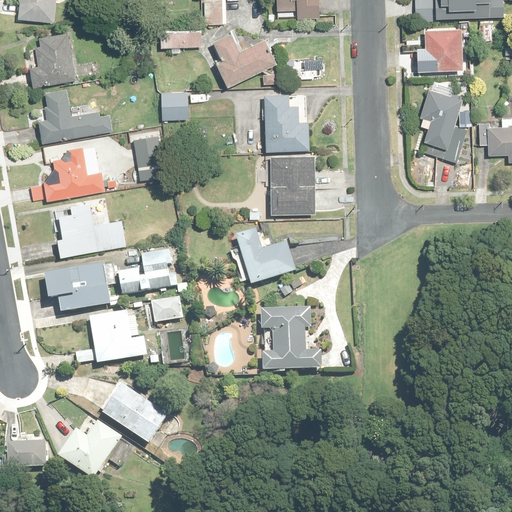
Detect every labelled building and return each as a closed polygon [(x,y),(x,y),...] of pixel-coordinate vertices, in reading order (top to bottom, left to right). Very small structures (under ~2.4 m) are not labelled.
[(47,29),(48,0),(10,0),(14,8),(13,27),(47,29)] [(270,0),(271,20),(292,20),(291,28),(312,29),(313,3),(311,3),(310,0),(270,0)] [(433,0),(434,7),(411,7),(412,30),(495,29),(494,7),(484,7),(484,0),(433,0)] [(218,8),(197,8),(198,37),(219,36),(218,8)] [(196,39),(153,41),(154,56),(197,55),(196,39)] [(225,40),(205,52),(214,68),(210,70),(222,96),(249,84),(248,82),(269,70),(256,47),(236,57),(225,40)] [(459,40),(420,41),(421,81),(460,81),(459,40)] [(26,95),(71,93),(69,45),(31,46),(32,75),(25,75),(26,95)] [(461,110),(426,96),(413,130),(427,135),(416,162),(454,177),(469,138),(453,132),(461,110)] [(65,97),(36,103),(41,126),(30,128),(35,153),(105,138),(101,117),(71,123),(65,97)] [(183,97),(154,98),(155,130),(184,130),(183,97)] [(295,117),(283,117),(283,103),(260,104),(261,163),(282,162),(304,162),(304,132),(295,132),(295,117)] [(165,166),(158,136),(133,142),(139,172),(165,166)] [(505,175),(511,174),(511,138),(485,138),(485,168),(505,168),(505,175)] [(78,164),(76,164),(75,155),(60,158),(62,167),(46,170),(49,190),(39,190),(38,210),(96,201),(94,184),(81,186),(78,164)] [(310,166),(265,167),(266,224),(310,223),(310,166)] [(83,215),(50,222),(55,245),(50,247),(53,264),(58,263),(59,263),(112,256),(121,244),(114,229),(91,233),(87,235),(83,215)] [(252,239),(229,246),(245,295),(262,289),(293,279),(284,251),(258,260),(252,239)] [(167,265),(111,270),(114,303),(170,297),(167,265)] [(42,308),(51,306),(53,322),(103,313),(100,297),(95,268),(37,279),(42,308)] [(177,305),(144,309),(147,334),(181,329),(177,305)] [(305,318),(256,319),(257,340),(268,339),(269,363),(258,363),(258,381),(317,379),(316,361),(301,362),(300,338),(306,338),(305,318)] [(138,345),(125,347),(120,319),(82,325),(89,370),(127,364),(141,362),(138,345)] [(235,388),(224,390),(225,400),(237,398),(235,388)] [(164,426),(115,393),(96,420),(145,453),(164,426)] [(118,445),(90,428),(81,443),(69,437),(52,465),(91,488),(104,466),(105,466),(118,445)] [(41,451),(0,451),(0,475),(41,475),(41,451)]
